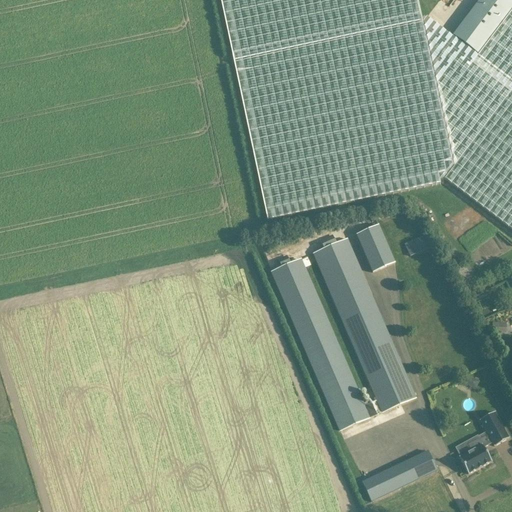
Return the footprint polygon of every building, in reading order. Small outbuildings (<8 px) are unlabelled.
[(511,10),(477,57),(426,18),(421,19),(417,0),(220,0),(267,221),(414,190),(440,184),(445,180),(511,230),(511,10)] [(477,57),(511,9),(511,5),(505,0),(480,0),(452,37),(477,57)] [(378,226),(356,236),(372,273),(395,263),(378,226)] [(347,239),(336,244),(332,235),(320,241),(324,250),(313,255),(376,401),(365,406),(300,259),(290,263),(287,256),(278,260),(281,268),(271,272),(340,432),(416,398),(347,239)] [(408,256),(429,248),(424,236),(404,243),(408,256)] [(466,284),(476,280),(468,262),(458,267),(466,284)] [(506,333),(506,323),(492,323),(492,333),(506,333)] [(465,374),(461,382),(466,385),(471,377),(465,374)] [(480,421),(486,432),(488,435),(479,440),(478,439),(467,445),(471,452),(460,458),(459,458),(468,475),(491,462),(484,448),(492,444),(494,447),(509,439),(494,413),(480,421)] [(428,452),(365,481),(362,483),(371,502),(427,476),(437,471),(436,469),(435,467),(432,460),(428,452)]
